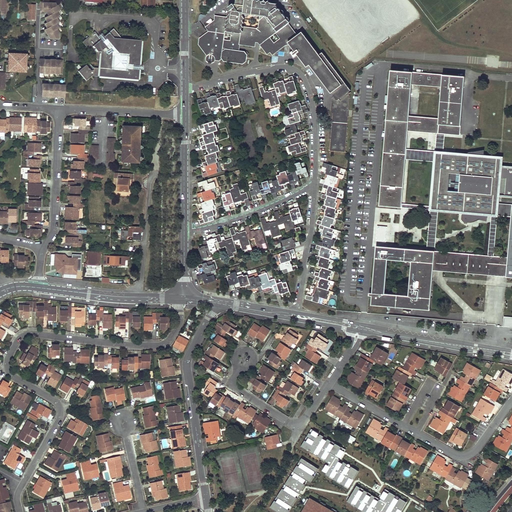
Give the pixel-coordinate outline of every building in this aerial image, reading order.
[(266,16),(277,32),(288,24),(290,22),(279,8),(278,9),(276,8),(277,4),(248,0),(236,0),(236,4),(234,5),(233,3),(231,5),(230,18),(228,32),(241,33),(242,26),(243,13),(260,16),(266,16)] [(55,2),(37,2),(36,7),(36,9),(40,9),(40,12),(45,12),(46,11),(47,11),(56,6),(55,2)] [(61,9),(58,4),(56,6),(47,11),(49,15),(58,11),(61,9)] [(61,15),(58,11),(49,15),(48,16),(46,17),(48,22),(58,17),(61,15)] [(228,32),(230,18),(215,16),(215,21),(206,27),(209,32),(201,38),(200,45),(208,55),(207,56),(206,57),(206,58),(206,60),(206,61),(207,62),(208,63),(210,64),(212,63),(213,63),(214,62),(215,60),(219,60),(221,58),(224,61),(243,64),(246,62),(247,55),(245,51),(238,51),(239,44),(231,40),(225,40),(226,34),(228,32)] [(241,33),(228,32),(226,34),(231,35),(231,40),(239,44),(254,46),(255,41),(258,41),(260,41),(261,44),(260,44),(263,48),(265,48),(264,50),(267,54),(270,51),(273,54),(290,42),(280,39),(274,43),(270,37),(276,33),(277,32),(266,16),(260,16),(258,27),(257,28),(242,26),(241,33)] [(60,21),(58,17),(48,22),(47,22),(45,23),(48,28),(58,23),(60,21)] [(60,27),(58,23),(48,28),(47,28),(45,29),(48,34),(49,34),(57,29),(60,27)] [(277,32),(276,33),(280,39),(290,42),(307,65),(310,62),(335,96),(338,100),(335,102),(334,110),(337,114),(341,114),(341,116),(333,115),(330,151),(346,152),(350,96),(348,93),(351,90),(322,52),(319,55),(302,32),(298,35),(288,24),(277,32)] [(122,38),(113,28),(104,36),(106,39),(103,42),(101,39),(99,36),(94,31),(82,42),(97,60),(100,60),(99,68),(93,68),(91,70),(86,65),(78,71),(86,81),(92,76),(138,80),(139,69),(132,68),(133,65),(140,66),(141,40),(122,38)] [(60,33),(57,29),(49,34),(51,39),(60,39),(60,33)] [(8,53),(8,72),(26,72),(27,54),(8,53)] [(445,133),(459,135),(464,78),(391,71),(380,206),(401,207),(401,204),(405,160),(406,149),(408,130),(437,133),(445,133)] [(278,97),(281,96),(281,94),(287,92),(288,95),(294,93),(294,92),(297,91),(293,76),(289,77),(290,81),(287,82),(288,83),(284,84),(283,81),(280,82),(280,81),(279,81),(277,82),(276,78),(272,79),(276,90),(268,92),(268,91),(265,92),(263,86),(259,88),(263,101),(266,109),(271,107),(280,104),(278,97)] [(221,109),(224,107),(225,109),(231,107),(234,106),(235,107),(241,105),(239,99),(244,97),(247,105),(256,102),(251,88),(244,90),(243,89),(241,90),(239,84),(235,85),(237,92),(233,93),(233,94),(231,95),(230,91),(226,92),(227,94),(223,95),(223,96),(221,97),(220,93),(216,94),(217,95),(214,96),(211,97),(209,92),(206,94),(208,102),(205,103),(205,102),(202,103),(201,99),(197,100),(202,115),(205,114),(206,115),(212,113),(210,108),(214,107),(214,108),(220,106),(221,109)] [(330,107),(332,94),(325,93),(323,106),(330,107)] [(333,113),(333,115),(341,116),(341,114),(337,114),(334,110),(335,102),(338,100),(335,96),(332,98),(331,111),(333,113)] [(290,110),(291,110),(292,113),(288,115),(289,118),(288,118),(290,125),(285,126),(286,130),(285,130),(287,136),(295,134),(296,137),(290,139),(292,145),(288,146),(290,152),(291,152),(292,156),(307,151),(306,147),(302,148),(301,146),(300,146),(299,143),(303,142),(302,139),(302,138),(301,136),(305,134),(304,131),(300,132),(298,133),(297,130),(297,129),(297,127),(301,125),(300,122),(301,121),(300,118),(301,118),(300,115),(304,114),(303,110),(307,109),(306,105),(302,106),(301,104),(300,104),(299,101),(288,104),(290,110)] [(14,117),(14,119),(9,119),(9,128),(9,130),(9,131),(13,131),(13,135),(21,135),(22,118),(14,117)] [(24,118),(24,132),(36,132),(36,131),(36,130),(36,120),(31,120),(31,118),(24,118)] [(9,128),(9,119),(5,119),(5,120),(0,119),(0,132),(5,132),(5,130),(5,128),(9,128)] [(85,119),(75,119),(74,123),(74,126),(79,126),(81,126),(81,130),(89,130),(89,127),(85,126),(85,119)] [(40,120),(36,120),(36,130),(40,130),(40,131),(40,134),(46,134),(46,132),(50,132),(50,124),(46,124),(46,122),(46,121),(40,121),(40,120)] [(214,125),(213,121),(199,126),(200,130),(205,128),(205,131),(206,131),(207,134),(203,135),(204,138),(203,138),(204,141),(200,143),(201,146),(202,150),(207,149),(208,152),(208,151),(209,154),(206,155),(207,158),(206,159),(207,162),(202,163),(204,167),(206,166),(207,169),(206,169),(207,172),(203,173),(204,177),(218,173),(222,171),(219,162),(218,162),(217,159),(218,158),(216,152),(220,151),(218,145),(216,145),(215,142),(214,138),(216,138),(214,132),(218,131),(216,125),(214,125)] [(141,126),(124,126),(122,162),(141,163),(142,144),(140,144),(141,126)] [(78,134),(71,133),(71,142),(84,143),(85,134),(88,134),(89,130),(81,130),(80,130),(80,134),(78,134)] [(445,133),(437,133),(435,152),(443,152),(445,133)] [(113,149),(115,149),(116,139),(107,138),(107,149),(109,149),(113,149)] [(27,143),(27,152),(23,152),(23,155),(32,155),(32,152),(34,152),(41,152),(41,143),(27,143)] [(71,145),(70,153),(77,154),(79,154),(79,157),(80,157),(88,158),(88,154),(84,154),(84,145),(71,145)] [(99,146),(91,145),(90,159),(98,159),(99,146)] [(435,152),(406,149),(405,160),(434,162),(435,152)] [(498,201),(498,200),(496,200),(495,206),(440,202),(443,162),(501,167),(502,157),(443,152),(435,152),(434,162),(430,206),(430,210),(438,211),(491,215),(497,216),(511,217),(511,215),(511,205),(498,204),(498,201)] [(109,153),(107,153),(107,163),(115,164),(115,154),(113,153),(109,153)] [(34,156),(34,159),(29,159),(29,167),(40,167),(40,164),(40,160),(42,160),(42,156),(34,156)] [(73,164),(73,168),(83,169),(84,161),(87,162),(88,158),(80,157),(80,161),(78,161),(73,161),(73,164)] [(300,162),(294,164),(296,170),(291,172),(290,169),(286,171),(280,173),(281,175),(277,176),(278,180),(272,181),(272,180),(268,181),(262,183),(262,184),(259,185),(258,182),(252,184),(252,185),(249,186),(253,201),(257,199),(256,195),(258,194),(258,193),(261,193),(263,199),(267,198),(266,194),(269,193),(268,192),(271,191),(272,193),(274,198),(277,197),(276,193),(279,192),(279,191),(281,190),(285,189),(284,184),(287,183),(286,183),(289,182),(290,184),(292,189),(295,188),(294,184),(297,183),(297,182),(300,181),(298,175),(301,174),(301,175),(304,174),(305,178),(309,177),(304,162),(301,164),(300,162)] [(443,162),(440,202),(495,206),(496,200),(498,200),(498,201),(502,201),(503,196),(511,196),(511,167),(501,167),(443,162)] [(315,259),(319,260),(318,263),(319,263),(318,266),(322,267),(321,270),(320,270),(319,273),(315,272),(314,275),(316,276),(314,280),(319,281),(318,284),(319,284),(318,287),(315,286),(312,293),(311,293),(310,296),(306,295),(305,299),(322,304),(324,299),(327,300),(330,291),(328,290),(330,285),(333,285),(334,282),(328,280),(329,276),(331,277),(333,271),(332,270),(329,269),(330,264),(329,263),(330,259),(331,260),(334,250),(331,249),(332,245),(334,246),(336,240),(332,239),(334,233),(333,233),(334,229),(333,229),(334,225),(333,225),(335,219),(337,213),(335,213),(337,209),(338,209),(341,200),(337,198),(339,193),(337,192),(338,188),(334,187),(335,184),(337,184),(339,178),(342,179),(343,175),(339,174),(340,168),(323,163),(322,167),(327,168),(326,171),(326,174),(328,175),(327,178),(326,177),(325,180),(321,179),(320,183),(324,184),(323,188),(327,189),(326,192),(327,192),(326,195),(323,194),(321,198),(325,199),(325,202),(324,205),(322,205),(321,208),(325,210),(325,213),(324,216),(323,219),(323,218),(322,221),(318,220),(316,224),(320,225),(319,229),(323,230),(322,233),(323,233),(322,236),(325,237),(324,240),(323,240),(322,242),(318,241),(317,245),(316,249),(320,250),(319,253),(320,253),(319,256),(316,255),(315,259)] [(31,179),(31,183),(40,183),(40,179),(40,173),(39,173),(37,173),(37,169),(29,169),(29,173),(27,173),(27,179),(28,179),(31,179)] [(81,171),(70,171),(70,178),(74,179),(76,179),(76,182),(84,182),(84,179),(81,178),(81,171)] [(133,174),(115,173),(114,178),(118,178),(117,191),(130,192),(130,186),(132,186),(133,174)] [(219,187),(216,177),(198,183),(199,187),(203,185),(204,188),(205,188),(206,191),(197,194),(198,197),(203,196),(204,199),(205,202),(202,203),(203,206),(202,206),(203,209),(199,210),(200,214),(202,213),(203,216),(203,219),(199,220),(200,224),(214,220),(213,216),(215,216),(213,210),(214,209),(213,206),(214,205),(212,199),(216,198),(214,192),(216,192),(215,188),(219,187)] [(80,186),(76,186),(76,182),(74,182),(68,182),(68,186),(70,186),(70,190),(70,193),(80,193),(80,186)] [(28,183),(28,195),(42,196),(42,188),(40,188),(40,183),(31,183),(28,183)] [(247,207),(251,205),(247,192),(241,194),(238,183),(233,185),(234,188),(230,189),(231,192),(225,194),(225,196),(222,197),(226,211),(230,210),(229,206),(232,205),(231,204),(234,203),(241,201),(242,202),(245,201),(247,207)] [(80,196),(69,196),(69,200),(69,203),(74,204),(75,204),(75,207),(79,207),(83,208),(83,204),(80,204),(80,196)] [(31,197),(31,200),(28,200),(28,204),(25,204),(24,210),(32,210),(32,207),(34,207),(41,207),(41,200),(39,200),(39,197),(31,197)] [(299,219),(298,218),(302,217),(297,203),(294,204),(295,208),(292,209),(292,210),(289,211),(291,214),(283,217),(282,214),(279,215),(278,211),(274,212),(277,221),(269,223),(269,222),(266,223),(264,217),(260,219),(264,232),(270,230),(273,237),(281,235),(280,230),(285,228),(286,231),(295,228),(293,221),(299,219)] [(65,219),(78,220),(79,207),(75,207),(73,207),(67,207),(67,212),(65,212),(65,219)] [(0,214),(0,223),(8,224),(8,222),(17,222),(17,210),(8,209),(8,212),(8,214),(0,214)] [(438,211),(430,210),(427,251),(434,252),(438,211)] [(28,212),(28,221),(24,221),(24,225),(32,225),(33,221),(34,221),(42,222),(42,213),(28,212)] [(497,216),(491,215),(488,256),(494,257),(497,216)] [(76,222),(65,222),(64,229),(68,230),(70,230),(69,233),(82,234),(82,230),(80,230),(80,226),(76,225),(76,222)] [(40,237),(40,233),(41,229),(42,229),(43,225),(35,225),(34,229),(30,228),(30,236),(40,237)] [(143,227),(129,226),(129,231),(125,231),(125,236),(134,237),(134,232),(142,232),(143,227)] [(210,239),(210,240),(207,241),(207,240),(203,241),(204,246),(202,247),(199,248),(202,259),(208,257),(209,258),(212,257),(211,252),(217,250),(216,248),(220,247),(220,248),(226,247),(229,258),(234,256),(233,253),(237,252),(234,242),(239,240),(243,251),(248,249),(247,246),(250,245),(249,240),(254,238),(258,249),(263,247),(262,244),(266,243),(261,229),(254,232),(254,230),(251,232),(249,226),(245,227),(246,231),(239,233),(238,232),(235,233),(235,232),(233,227),(229,229),(232,238),(225,240),(225,239),(222,240),(220,234),(216,236),(215,233),(211,234),(213,239),(210,239)] [(386,242),(386,227),(377,226),(376,242),(386,242)] [(68,233),(68,237),(65,236),(65,243),(72,243),(74,243),(74,247),(82,247),(82,241),(78,241),(78,237),(82,238),(82,234),(69,233),(68,233)] [(296,243),(294,237),(282,241),(284,246),(282,247),(283,251),(301,245),(299,241),(296,243)] [(433,270),(434,252),(427,251),(377,247),(376,258),(387,259),(412,261),(409,296),(384,294),(373,293),(369,293),(369,295),(373,296),(372,304),(429,310),(433,270)] [(0,262),(8,262),(9,251),(1,250),(1,249),(0,249),(0,260),(0,261),(0,262)] [(291,254),(295,253),(294,249),(280,254),(281,257),(279,258),(281,264),(279,264),(281,270),(283,270),(284,273),(298,269),(297,265),(293,267),(292,264),(291,264),(290,261),(292,260),(291,258),(292,257),(291,254)] [(88,251),(87,264),(100,265),(101,252),(89,251),(88,251)] [(495,275),(507,276),(508,258),(494,257),(488,256),(434,252),(433,270),(436,270),(495,275)] [(18,254),(14,254),(14,264),(17,264),(17,266),(17,268),(24,268),(24,266),(28,266),(28,258),(24,258),(24,256),(24,255),(18,255),(18,254)] [(63,275),(64,274),(67,270),(76,271),(77,258),(65,258),(65,255),(55,254),(54,254),(53,255),(52,255),(51,256),(51,258),(50,265),(54,265),(57,268),(59,268),(60,269),(60,272),(63,275)] [(115,256),(104,256),(103,264),(109,265),(119,265),(124,265),(124,260),(125,257),(118,256),(118,255),(115,255),(115,256)] [(387,259),(376,258),(373,293),(384,294),(387,259)] [(215,270),(216,270),(214,264),(213,265),(212,261),(197,265),(199,269),(203,268),(204,271),(205,270),(205,273),(197,276),(198,280),(202,278),(203,281),(204,281),(205,284),(216,281),(214,275),(217,274),(215,270)] [(230,275),(227,276),(231,290),(235,289),(234,285),(236,284),(236,283),(239,282),(241,287),(244,286),(244,287),(247,286),(248,290),(252,289),(255,288),(255,289),(258,288),(259,292),(263,291),(263,289),(270,287),(270,288),(273,287),(275,293),(279,292),(280,294),(283,293),(283,294),(286,293),(287,297),(291,296),(286,282),(283,283),(282,282),(276,283),(275,279),(269,281),(267,273),(266,273),(265,271),(261,272),(262,274),(258,276),(258,277),(255,278),(255,276),(248,278),(247,275),(244,276),(243,275),(237,276),(236,272),(230,274),(230,275)] [(29,309),(32,309),(32,302),(32,301),(26,301),(26,305),(23,305),(23,308),(19,308),(19,315),(22,315),(22,318),(29,318),(29,311),(29,309)] [(44,312),(47,312),(47,314),(47,321),(56,321),(56,307),(52,307),(48,307),(48,304),(48,301),(44,301),(44,306),(44,312)] [(32,310),(36,310),(36,312),(36,316),(39,316),(44,317),(44,314),(44,312),(44,306),(36,306),(36,302),(32,302),(32,309),(32,310)] [(67,316),(67,314),(71,314),(71,307),(71,306),(67,306),(67,310),(60,310),(60,321),(64,321),(67,321),(67,316)] [(75,324),(81,324),(81,325),(84,325),(84,314),(81,314),(81,311),(77,311),(77,307),(71,307),(71,314),(71,315),(74,315),(74,317),(74,324),(75,324)] [(95,320),(95,318),(99,318),(99,311),(99,310),(95,310),(95,314),(88,314),(88,325),(95,325),(95,320)] [(99,319),(103,319),(103,321),(103,328),(111,328),(111,315),(103,314),(103,311),(99,311),(99,318),(99,319)] [(3,315),(1,314),(0,314),(0,322),(1,321),(2,322),(8,325),(11,320),(10,319),(11,315),(4,312),(3,315)] [(125,322),(125,320),(128,320),(129,313),(122,313),(122,316),(119,316),(119,319),(115,319),(115,327),(119,327),(119,329),(125,329),(125,322)] [(140,317),(132,316),(132,313),(129,313),(128,320),(128,321),(132,321),(132,323),(132,327),(135,327),(140,327),(140,317)] [(156,320),(156,313),(152,313),(152,317),(144,317),(143,330),(152,330),(152,323),(152,321),(156,321),(156,320)] [(162,313),(156,313),(156,320),(159,320),(159,322),(159,329),(166,329),(166,327),(169,327),(169,319),(166,319),(166,317),(162,317),(162,313)] [(511,328),(511,317),(503,317),(503,328),(511,328)] [(227,331),(233,335),(236,330),(234,329),(236,326),(230,322),(228,324),(226,323),(224,326),(218,322),(214,328),(217,329),(224,334),(225,334),(227,331)] [(270,331),(262,326),(261,328),(257,325),(255,328),(252,326),(248,333),(255,338),(256,336),(264,341),(270,331)] [(224,334),(217,329),(215,333),(218,335),(214,341),(223,347),(226,343),(227,340),(223,338),(222,337),(224,334)] [(284,337),(282,340),(289,345),(291,342),(295,345),(298,339),(296,338),(298,335),(291,330),(289,333),(288,332),(284,337)] [(183,352),(188,342),(185,341),(186,340),(179,336),(173,347),(183,352)] [(312,339),(309,344),(315,348),(317,345),(318,346),(324,350),(328,345),(326,343),(328,340),(321,336),(319,339),(317,338),(315,341),(312,339)] [(280,353),(278,356),(282,358),(285,360),(291,350),(280,342),(275,350),(278,352),(280,353)] [(315,348),(309,344),(305,342),(303,345),(306,347),(304,351),(307,353),(305,357),(316,364),(321,357),(315,353),(314,352),(316,349),(315,348)] [(48,350),(48,358),(52,358),(52,356),(56,356),(59,356),(59,344),(51,344),(51,348),(51,350),(48,350)] [(206,350),(204,353),(209,357),(211,358),(213,355),(215,356),(221,360),(225,352),(214,345),(211,348),(209,352),(207,351),(206,350)] [(73,348),(64,348),(64,361),(73,361),(73,363),(76,363),(76,355),(76,353),(73,353),(73,352),(73,348)] [(372,355),(370,358),(374,361),(382,365),(388,353),(379,348),(375,357),(373,355),(372,355)] [(30,349),(27,355),(23,353),(19,360),(23,361),(22,363),(27,366),(31,359),(33,356),(36,357),(38,354),(37,353),(30,349)] [(80,353),(80,355),(76,355),(76,363),(89,363),(89,350),(80,350),(80,353)] [(280,361),(282,358),(278,356),(276,355),(272,352),(268,359),(271,360),(272,362),(270,365),(277,369),(279,366),(278,364),(280,361)] [(421,368),(425,360),(412,353),(403,369),(411,374),(413,370),(415,367),(416,365),(420,367),(421,368)] [(104,366),(104,364),(107,364),(107,363),(108,355),(108,354),(104,354),(104,355),(98,355),(98,356),(98,357),(94,357),(94,365),(97,365),(97,367),(104,368),(104,366)] [(141,358),(141,360),(137,360),(137,366),(137,368),(150,368),(150,354),(141,354),(141,358)] [(370,358),(362,354),(360,357),(361,358),(363,359),(359,367),(360,368),(368,372),(374,361),(370,358)] [(115,357),(111,357),(111,355),(108,355),(107,363),(111,363),(111,368),(119,368),(119,357),(115,357)] [(134,368),(134,366),(137,366),(137,360),(137,358),(137,357),(133,356),(133,357),(127,357),(127,358),(127,360),(124,360),(124,368),(127,368),(127,370),(134,370),(134,368)] [(173,366),(172,366),(171,366),(171,365),(172,365),(171,358),(159,360),(161,368),(162,368),(163,377),(175,375),(173,366)] [(215,365),(217,362),(212,359),(211,358),(209,361),(207,360),(205,363),(202,361),(198,366),(204,370),(206,367),(208,368),(214,372),(217,366),(215,365)] [(452,365),(441,358),(436,367),(444,372),(443,374),(442,375),(446,377),(452,365)] [(312,366),(303,360),(299,366),(296,364),(294,367),(300,371),(302,368),(304,369),(308,372),(312,366)] [(480,370),(468,363),(463,370),(465,371),(468,373),(467,375),(465,378),(463,381),(470,386),(471,386),(480,370)] [(45,371),(48,373),(52,366),(49,364),(47,367),(41,364),(35,373),(42,377),(44,373),(45,371)] [(264,375),(261,378),(268,383),(275,372),(264,365),(259,372),(262,374),(264,375)] [(54,387),(61,375),(54,371),(55,368),(52,366),(48,373),(51,375),(50,377),(47,383),(54,387)] [(295,372),(291,379),(300,384),(302,381),(304,378),(300,375),(298,374),(300,371),(294,367),(291,370),(295,372)] [(399,367),(393,378),(400,382),(402,383),(406,375),(408,376),(410,377),(411,374),(403,369),(399,367)] [(350,374),(346,381),(359,388),(368,372),(360,368),(358,371),(356,374),(355,376),(351,375),(350,374)] [(511,383),(511,373),(504,369),(496,382),(493,379),(491,383),(503,390),(505,386),(506,383),(508,381),(511,383)] [(256,379),(258,376),(255,374),(250,382),(253,384),(255,385),(254,387),(253,389),(259,393),(261,390),(263,391),(267,386),(259,381),(256,379)] [(76,384),(79,380),(75,378),(73,381),(66,377),(59,389),(67,393),(70,387),(71,385),(74,387),(75,386),(76,384)] [(76,384),(79,386),(78,388),(76,392),(79,393),(83,395),(88,386),(90,383),(83,379),(80,377),(79,380),(76,384)] [(216,393),(217,390),(214,388),(218,383),(210,377),(207,381),(210,383),(208,386),(203,393),(209,396),(210,395),(213,397),(216,393)] [(9,384),(2,380),(1,383),(0,384),(0,391),(3,393),(2,395),(6,397),(10,390),(6,388),(7,386),(9,384)] [(378,396),(383,387),(372,380),(365,392),(368,394),(370,391),(378,396)] [(180,397),(179,393),(177,393),(176,389),(175,381),(166,383),(167,390),(164,390),(166,399),(180,397)] [(280,386),(278,389),(281,391),(284,394),(285,394),(287,391),(288,392),(294,396),(299,388),(287,381),(283,388),(280,386)] [(452,387),(448,394),(461,402),(470,386),(463,381),(462,381),(460,384),(458,388),(457,390),(453,388),(452,387)] [(402,383),(400,382),(393,394),(406,401),(407,397),(406,397),(404,396),(409,387),(404,384),(402,383)] [(132,398),(140,396),(140,398),(145,397),(145,396),(147,395),(147,396),(152,395),(150,383),(144,384),(144,386),(137,387),(138,388),(131,390),(132,398)] [(501,393),(503,390),(491,383),(484,395),(493,400),(498,392),(500,393),(501,393)] [(119,389),(114,390),(114,387),(104,390),(107,401),(116,399),(116,401),(117,401),(121,400),(125,399),(123,391),(119,392),(119,389)] [(279,394),(281,391),(278,389),(272,397),(278,401),(276,404),(282,408),(284,405),(286,406),(290,401),(282,396),(279,394)] [(28,396),(27,398),(22,395),(16,392),(11,400),(18,404),(16,406),(24,411),(32,398),(28,396)] [(222,397),(219,395),(216,393),(213,397),(210,402),(215,405),(216,406),(219,402),(222,404),(225,399),(226,398),(226,397),(223,395),(222,397)] [(393,394),(387,405),(396,411),(401,402),(403,403),(404,404),(406,401),(393,394)] [(91,408),(90,408),(91,414),(92,413),(92,415),(91,415),(92,420),(105,418),(104,412),(102,413),(100,406),(99,406),(97,399),(99,399),(98,395),(92,396),(92,400),(90,401),(91,408)] [(340,400),(332,396),(325,409),(341,418),(345,411),(346,410),(342,408),(339,406),(337,405),(339,401),(340,400)] [(230,410),(233,412),(239,404),(235,402),(230,399),(229,400),(228,401),(225,399),(222,404),(221,406),(224,408),(223,410),(228,413),(230,410)] [(490,414),(494,406),(482,399),(472,415),(481,420),(483,416),(484,413),(486,411),(489,413),(490,414)] [(237,416),(249,423),(252,418),(255,413),(257,411),(250,407),(249,409),(248,411),(246,410),(243,408),(245,404),(242,402),(234,414),(233,416),(232,417),(235,419),(237,416)] [(453,418),(460,407),(451,402),(446,410),(444,409),(443,408),(441,411),(444,413),(452,418),(453,418)] [(39,414),(41,415),(47,418),(51,410),(39,404),(35,411),(32,410),(30,413),(38,417),(39,414)] [(180,413),(179,405),(169,407),(170,414),(168,414),(169,423),(184,421),(183,417),(181,417),(180,413)] [(157,420),(155,420),(154,413),(152,413),(151,406),(143,408),(145,415),(143,416),(144,421),(145,421),(145,422),(144,423),(146,428),(158,425),(157,420)] [(357,428),(364,415),(357,411),(356,412),(354,416),(352,415),(349,413),(345,411),(341,418),(340,419),(357,428)] [(434,419),(430,426),(443,434),(452,418),(444,413),(442,416),(440,420),(439,422),(436,420),(434,419)] [(262,417),(259,415),(255,420),(253,424),(256,426),(255,428),(263,433),(269,424),(272,421),(268,418),(266,420),(265,419),(262,417)] [(84,423),(77,419),(76,422),(74,421),(70,419),(66,427),(78,434),(84,423)] [(381,423),(374,419),(366,432),(382,441),(387,434),(387,433),(383,431),(380,429),(378,428),(380,425),(381,423)] [(39,432),(32,429),(30,428),(31,426),(33,427),(35,424),(28,420),(18,438),(28,444),(32,437),(35,439),(39,432)] [(218,421),(203,423),(204,431),(205,431),(208,430),(209,433),(209,438),(206,438),(207,442),(217,441),(217,437),(220,436),(218,421)] [(184,437),(183,437),(182,437),(182,436),(181,425),(170,427),(171,439),(173,439),(174,447),(185,446),(184,437)] [(346,448),(312,428),(301,445),(327,460),(322,469),(322,471),(348,487),(358,470),(340,459),(346,448)] [(463,444),(468,435),(456,428),(449,440),(453,442),(453,441),(454,439),(463,444)] [(61,439),(62,440),(63,440),(63,441),(62,441),(58,447),(68,452),(72,445),(71,445),(76,437),(66,431),(61,439)] [(497,437),(493,444),(506,452),(511,440),(511,434),(509,432),(507,431),(505,434),(503,438),(502,440),(498,438),(497,437)] [(110,441),(109,441),(108,441),(108,440),(109,440),(107,433),(96,436),(98,444),(99,444),(101,452),(112,450),(110,441)] [(158,449),(155,440),(153,441),(152,436),(149,437),(148,433),(140,435),(142,444),(144,443),(146,452),(158,449)] [(280,443),(278,434),(265,437),(268,450),(275,448),(275,444),(276,444),(280,443)] [(393,449),(400,437),(396,435),(396,436),(395,438),(387,434),(382,441),(381,442),(393,449)] [(347,442),(352,445),(356,439),(351,436),(347,442)] [(403,439),(400,437),(393,449),(404,456),(405,455),(409,447),(410,447),(401,442),(402,440),(403,439)] [(25,457),(18,454),(16,453),(17,451),(19,452),(21,449),(14,445),(4,463),(14,469),(18,462),(21,464),(25,457)] [(421,464),(428,452),(421,447),(420,449),(418,452),(416,451),(413,449),(409,447),(405,455),(421,464)] [(190,466),(190,461),(187,462),(187,457),(186,450),(176,451),(177,458),(175,458),(176,468),(190,466)] [(62,463),(59,462),(63,456),(54,451),(51,457),(48,462),(47,460),(44,464),(57,471),(62,463)] [(120,468),(122,467),(119,456),(107,459),(107,461),(105,462),(107,471),(109,470),(111,478),(122,475),(121,469),(120,469),(120,468)] [(149,465),(147,465),(148,471),(149,470),(149,472),(148,472),(150,478),(162,475),(161,469),(159,470),(158,463),(156,463),(155,456),(147,458),(149,465)] [(444,460),(437,456),(430,468),(446,478),(450,471),(451,470),(447,468),(444,466),(442,464),(444,461),(444,460)] [(302,458),(270,508),(277,511),(288,511),(307,481),(310,482),(318,468),(302,458)] [(480,466),(476,473),(488,480),(498,464),(489,460),(487,463),(484,461),(482,465),(481,467),(480,466)] [(99,475),(96,464),(91,465),(91,466),(90,467),(88,461),(80,463),(84,480),(91,478),(91,476),(99,475)] [(453,473),(450,471),(446,478),(445,479),(461,488),(462,487),(468,476),(469,475),(461,471),(461,472),(459,476),(457,474),(453,473)] [(188,482),(189,481),(191,481),(189,472),(178,474),(179,483),(178,483),(179,491),(191,489),(189,483),(188,482)] [(67,479),(61,481),(64,491),(71,489),(72,491),(79,490),(75,473),(67,475),(68,480),(67,480),(67,479)] [(36,485),(37,485),(38,486),(37,487),(36,486),(33,492),(43,498),(47,490),(46,490),(50,482),(40,476),(36,485)] [(472,479),(468,476),(462,487),(466,489),(472,479)] [(0,499),(4,499),(9,498),(7,490),(6,490),(3,491),(3,488),(2,484),(5,483),(4,479),(0,479),(0,499)] [(158,481),(150,483),(152,492),(154,491),(155,496),(156,500),(168,497),(165,488),(163,489),(162,484),(159,485),(158,481)] [(131,496),(128,485),(123,486),(123,488),(122,488),(120,482),(112,484),(116,501),(123,499),(123,498),(131,496)] [(356,483),(345,501),(363,511),(422,511),(385,489),(380,497),(356,483)] [(97,495),(97,497),(93,498),(94,500),(90,501),(92,510),(101,508),(101,506),(109,504),(107,492),(98,494),(98,495),(97,495)] [(334,511),(310,498),(301,511),(334,511)] [(0,511),(6,511),(6,510),(9,509),(11,509),(9,501),(5,502),(0,503),(0,511)] [(82,503),(77,504),(77,502),(68,504),(69,511),(87,511),(86,505),(83,506),(82,503)] [(34,510),(28,511),(44,511),(42,503),(34,505),(36,511),(34,511),(34,510)] [(61,511),(60,504),(52,506),(51,503),(47,503),(49,511),(52,511),(61,511)]
